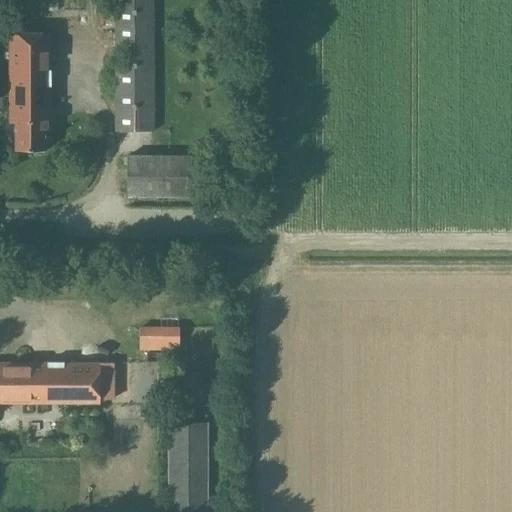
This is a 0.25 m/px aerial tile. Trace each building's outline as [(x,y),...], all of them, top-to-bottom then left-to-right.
[(112,0),(113,132),(154,132),(153,0),(112,0)] [(49,130),(49,33),(8,34),(9,122),(15,122),(15,150),(44,150),(44,130),(49,130)] [(228,197),(228,155),(126,154),(126,196),(228,197)] [(179,351),(180,327),(138,327),(138,351),(179,351)] [(0,402),(99,403),(99,363),(0,362),(0,402)] [(206,511),(207,422),(167,422),(166,511),(206,511)]
